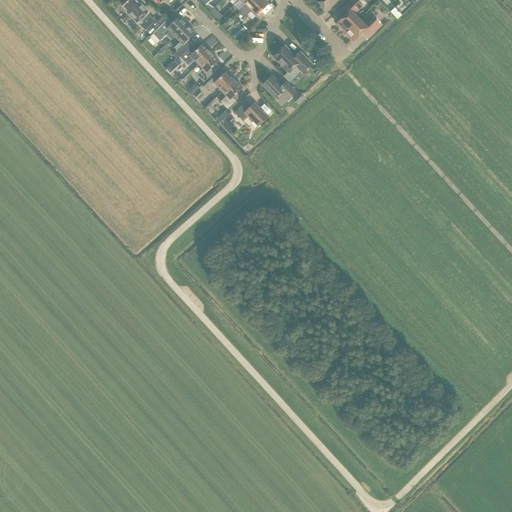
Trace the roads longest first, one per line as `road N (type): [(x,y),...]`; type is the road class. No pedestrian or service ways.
road 1 (track): [(511,384),(391,503),(371,504),(162,271),(162,248),(236,179),(234,157),(89,0)]
road 2 (track): [(511,252),(337,63)]
road 3 (residential): [(189,7),(237,56),(253,59),(283,0)]
